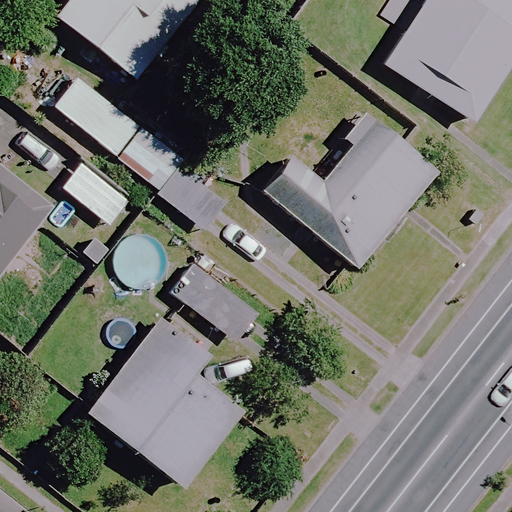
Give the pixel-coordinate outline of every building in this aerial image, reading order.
[(63,0),(46,23),(129,85),(193,0),(63,0)] [(511,51),(511,11),(493,0),(425,0),(380,72),(464,126),(511,51)] [(109,158),(134,126),(70,78),(45,110),(109,158)] [(425,177),(365,127),(315,186),(284,160),(255,195),(346,271),(425,177)] [(0,269),(45,212),(0,177),(0,269)] [(249,319),(186,268),(164,295),(226,347),(249,319)] [(200,359),(151,321),(77,416),(173,490),(232,415),(185,378),(200,359)]
